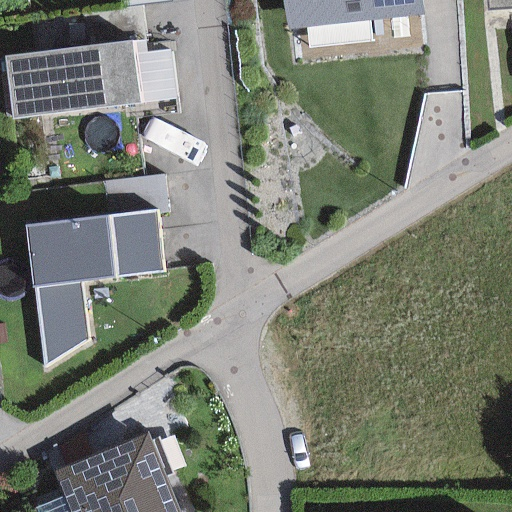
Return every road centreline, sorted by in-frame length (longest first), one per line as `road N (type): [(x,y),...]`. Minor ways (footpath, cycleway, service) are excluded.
road 1 (residential): [(209,0),(247,320)]
road 2 (residential): [(247,320),(511,165)]
road 3 (residential): [(0,471),(247,320)]
road 4 (residential): [(282,511),(247,320)]
